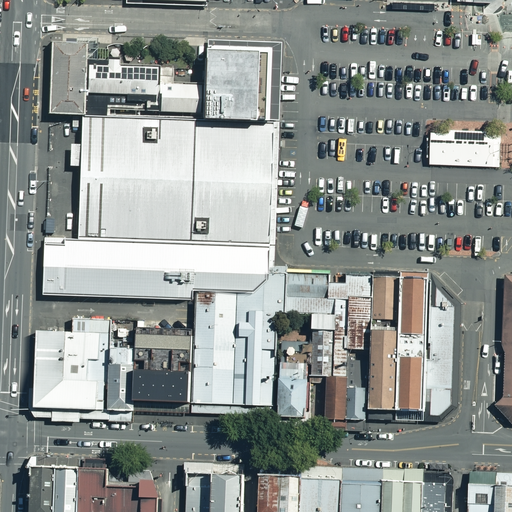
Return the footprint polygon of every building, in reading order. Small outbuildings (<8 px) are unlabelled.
[(50,113),(81,114),(203,117),(205,66),(90,63),(91,39),(52,39),(50,113)] [(203,117),(274,119),(276,46),(206,43),(205,66),(203,117)] [(268,277),(269,272),(269,266),(274,119),(203,117),(81,114),(80,141),(79,163),(77,237),(44,236),(44,254),(42,293),(192,298),(192,289),(198,289),(238,291),(253,291),(267,278),(268,277)] [(502,131),(432,128),(430,165),(501,168),(502,131)] [(79,163),(80,141),(71,141),(71,163),(79,163)] [(287,311),(288,272),(277,272),(269,272),(268,277),(267,278),(266,311),(264,349),(277,349),(279,311),(287,311)] [(314,273),(288,272),(287,311),(312,312),(314,273)] [(321,375),(347,376),(348,360),(348,348),(350,296),(350,282),(348,282),(336,282),(334,281),(331,281),(331,274),(314,273),(312,312),(315,312),(313,364),(311,364),(311,375),(317,375),(321,375)] [(350,296),(373,297),(373,276),(348,275),(348,282),(350,282),(350,296)] [(372,325),(400,326),(402,277),(373,276),(373,297),(372,325)] [(398,411),(425,412),(430,278),(402,277),(400,326),(398,411)] [(262,405),(276,406),(276,377),(277,349),(264,349),(266,311),(267,278),(253,291),(238,291),(235,365),(235,378),(234,404),(247,404),(262,405)] [(455,307),(430,278),(425,412),(444,412),(452,405),(455,307)] [(194,403),(234,404),(235,378),(235,365),(238,291),(198,289),(196,336),(194,403)] [(348,348),(371,349),(372,325),(373,297),(350,296),(348,348)] [(293,313),(282,313),(282,320),(282,323),(293,323),(293,313)] [(37,406),(109,409),(111,347),(112,319),(74,318),(74,331),(40,330),(39,355),(38,388),(37,406)] [(369,410),(398,411),(400,326),(372,325),(371,349),(370,360),(369,410)] [(122,343),(122,346),(126,346),(126,342),(132,342),(132,337),(126,337),(126,328),(117,328),(117,337),(122,337),(122,343)] [(191,403),(194,403),(196,336),(138,334),(137,348),(135,401),(191,403)] [(135,409),(135,401),(137,348),(111,347),(109,409),(135,409)] [(369,410),(370,360),(348,360),(347,376),(346,418),(369,418),(369,410)] [(282,377),(276,377),(276,406),(280,406),(280,410),(280,415),(309,416),(310,382),(311,378),(309,378),(310,363),(282,362),(282,377)] [(321,382),(320,416),(346,418),(347,376),(321,375),(321,382)] [(37,406),(38,388),(35,388),(31,387),(30,407),(32,410),(35,414),(36,416),(53,417),(53,420),(80,421),(81,418),(109,419),(109,409),(37,406)] [(191,403),(135,401),(135,409),(190,411),(191,403)] [(234,404),(194,403),(193,412),(275,415),(276,406),(262,405),(247,404),(234,404)] [(135,415),(135,409),(109,409),(109,419),(109,421),(135,422),(135,415)] [(398,411),(369,410),(369,418),(398,419),(398,411)] [(425,412),(398,411),(398,419),(425,420),(425,412)] [(79,511),(80,467),(31,466),(29,511),(79,511)] [(153,511),(155,468),(80,467),(79,511),(153,511)] [(244,511),(245,474),(183,472),(182,511),(244,511)] [(272,476),(261,476),(260,511),(299,511),(300,476),(272,476)] [(339,511),(341,477),(300,476),(299,511),(339,511)] [(381,511),(382,478),(341,477),(339,511),(381,511)] [(419,511),(420,479),(382,478),(381,511),(419,511)] [(448,511),(449,480),(420,479),(419,511),(448,511)] [(495,511),(496,481),(468,480),(466,511),(495,511)] [(511,511),(511,481),(496,481),(495,511),(511,511)]
